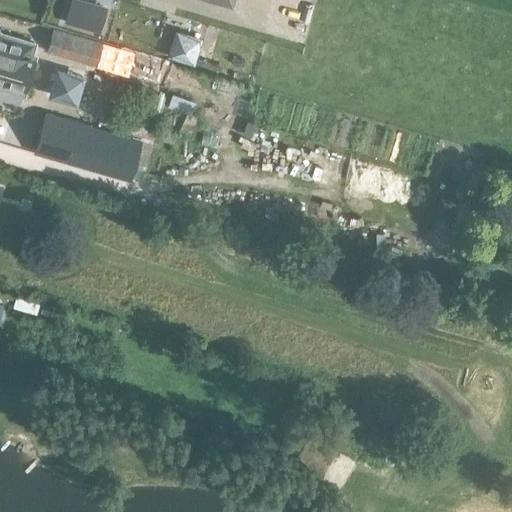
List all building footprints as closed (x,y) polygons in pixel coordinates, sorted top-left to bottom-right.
[(99,30),(105,9),(73,0),(71,0),(66,20),(99,30)] [(0,86),(25,94),(38,54),(34,52),(37,41),(1,30),(2,30),(0,29),(0,86)] [(102,44),(52,29),(45,52),(95,66),(102,44)] [(198,37),(175,30),(168,54),(191,60),(198,37)] [(164,108),(157,126),(160,127),(156,137),(173,143),(176,133),(189,137),(196,118),(164,108)] [(139,140),(43,112),(32,151),(128,178),(139,140)] [(211,134),(202,132),(200,142),(210,144),(211,134)]
